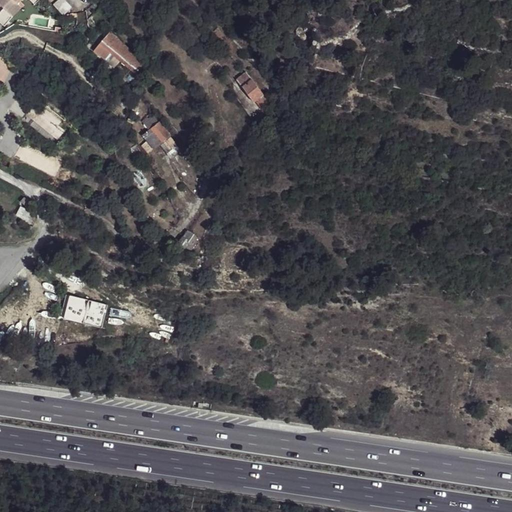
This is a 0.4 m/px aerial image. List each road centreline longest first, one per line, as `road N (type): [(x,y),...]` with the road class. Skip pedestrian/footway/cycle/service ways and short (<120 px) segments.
road 1 (motorway): [(511,477),(0,402)]
road 2 (motorway): [(0,438),(502,511)]
road 3 (residential): [(233,80),(216,63),(203,69),(213,145),(206,180),(196,212),(165,242),(139,243),(30,186)]
